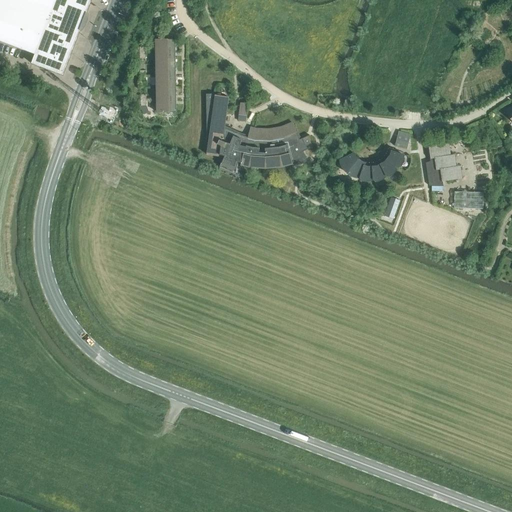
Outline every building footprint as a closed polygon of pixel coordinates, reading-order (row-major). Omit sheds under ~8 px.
[(31,62),(62,74),(90,0),(0,0),(0,39),(35,53),(31,62)] [(160,16),(152,24),(156,29),(165,20),(160,16)] [(157,40),(157,52),(175,52),(175,40),(157,40)] [(176,64),(175,52),(157,52),(157,64),(176,64)] [(176,76),(176,64),(157,64),(158,76),(176,76)] [(176,88),(176,76),(158,76),(158,88),(176,88)] [(176,100),(176,88),(158,88),(158,100),(176,100)] [(228,97),(221,96),(221,94),(218,94),(206,94),(207,144),(208,143),(207,155),(220,156),(220,155),(224,156),(219,168),(220,168),(221,166),(234,171),(236,162),(250,165),(265,166),(281,165),(288,163),(291,162),(293,168),(292,165),(306,161),(302,152),(305,151),(308,150),(306,146),(311,144),(308,137),(310,136),(310,135),(300,140),(298,137),(293,123),(288,125),(281,128),(269,130),(257,129),(251,128),(248,137),(242,136),(225,128),(224,127),(224,113),(226,113),(228,97)] [(176,112),(176,100),(158,100),(158,113),(176,112)] [(247,116),(248,109),(248,104),(240,103),(239,115),(247,116)] [(99,116),(105,118),(109,109),(103,107),(99,116)] [(399,132),(395,146),(407,149),(410,135),(399,132)] [(426,163),(429,186),(443,186),(444,186),(443,186),(443,182),(458,179),(456,167),(452,167),(450,155),(446,156),(445,144),(441,145),(441,144),(426,147),(428,159),(430,159),(430,161),(426,163)] [(396,170),(397,169),(397,168),(400,168),(401,166),(401,165),(402,164),(403,162),(403,161),(403,160),(404,159),(404,158),(404,156),(404,155),(392,151),(391,151),(390,156),(384,162),(377,166),(368,167),(364,166),(365,163),(362,162),(356,157),(354,153),(340,160),(340,162),(340,163),(340,164),(341,165),(341,166),(342,167),(342,168),(343,170),(344,171),(346,172),(348,172),(348,174),(350,176),(352,177),(354,178),(355,178),(358,178),(359,178),(360,178),(361,181),(363,181),(364,181),(365,181),(366,181),(368,181),(371,181),(372,181),(373,180),(375,182),(378,181),(379,181),(380,181),(382,180),(383,179),(385,178),(386,177),(389,177),(390,177),(391,176),(392,175),(393,174),(394,173),(395,172),(395,171),(396,170)] [(455,192),(454,208),(483,209),(483,193),(455,192)] [(400,200),(391,197),(384,216),(393,219),(400,200)]
